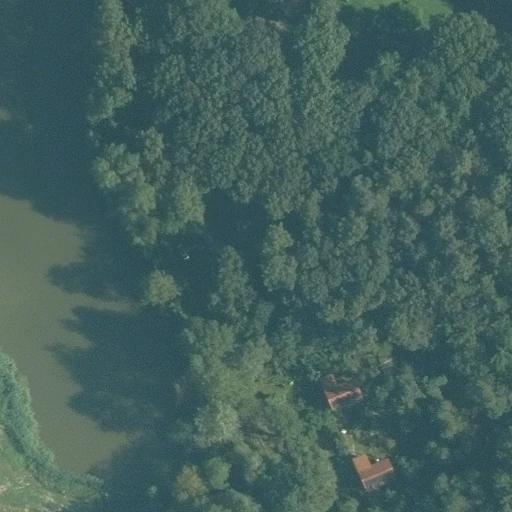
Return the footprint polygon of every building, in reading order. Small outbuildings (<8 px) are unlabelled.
[(511,17),(490,19),(489,6),(485,6),(487,48),(511,47),(511,17)] [(229,215),(215,223),(220,233),(222,232),(233,252),(246,245),(236,227),(244,222),(236,207),(227,212),(229,215)] [(393,357),(378,363),(385,380),(400,375),(393,357)] [(333,414),(363,401),(354,382),(338,389),(332,377),(319,383),(333,414)] [(353,463),(366,495),(397,482),(388,462),(370,469),(365,457),(353,463)]
